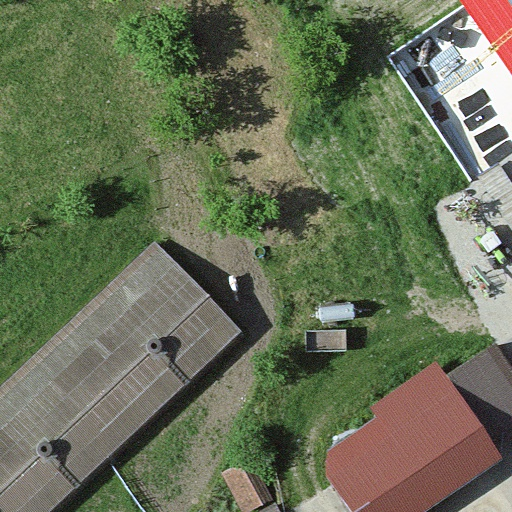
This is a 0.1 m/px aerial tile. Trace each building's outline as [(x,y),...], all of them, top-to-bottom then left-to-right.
[(467,249),(482,281),(511,266),(511,234),(510,229),(467,249)] [(69,511),(243,351),(153,255),(0,397),(0,511),(69,511)] [(511,271),(487,284),(503,315),(511,310),(511,271)] [(328,465),(326,499),(334,511),(438,511),(497,476),(436,378),(368,420),(377,435),(328,465)] [(271,511),(251,472),(221,487),(234,511),(271,511)]
